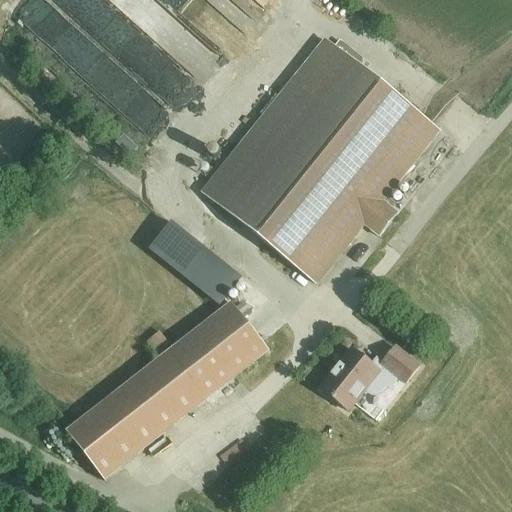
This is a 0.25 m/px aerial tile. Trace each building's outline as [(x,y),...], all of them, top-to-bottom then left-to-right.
[(267,0),(231,0),(252,19),(269,2),(267,0)] [(201,195),(316,287),(313,284),(360,225),(378,239),(396,216),(379,202),(434,133),(438,135),(323,43),(326,45),(204,197),(201,194),(201,195)] [(283,80),(292,71),(280,61),(272,70),(283,80)] [(122,137),(115,144),(129,156),(136,149),(122,137)] [(437,146),(426,162),(435,168),(446,153),(437,146)] [(146,252),(217,309),(239,281),(169,225),(146,252)] [(241,376),(270,354),(231,305),(203,328),(66,435),(103,483),(241,376)] [(159,332),(148,342),(159,355),(170,345),(159,332)] [(319,392),(346,414),(364,392),(367,395),(371,397),(376,397),(380,396),(383,393),(386,390),(388,391),(397,381),(404,386),(418,369),(394,350),(382,367),(376,361),(370,368),(350,353),(319,392)]
